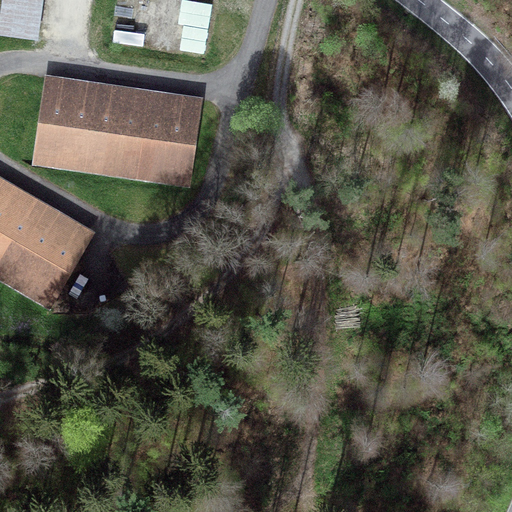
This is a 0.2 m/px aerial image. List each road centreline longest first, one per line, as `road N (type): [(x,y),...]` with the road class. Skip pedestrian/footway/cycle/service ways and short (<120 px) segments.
road 1 (track): [(301,0),(274,145),(137,357),(0,409)]
road 2 (track): [(265,511),(285,489),(324,343),(274,145)]
road 3 (secondary): [(416,0),(511,89)]
